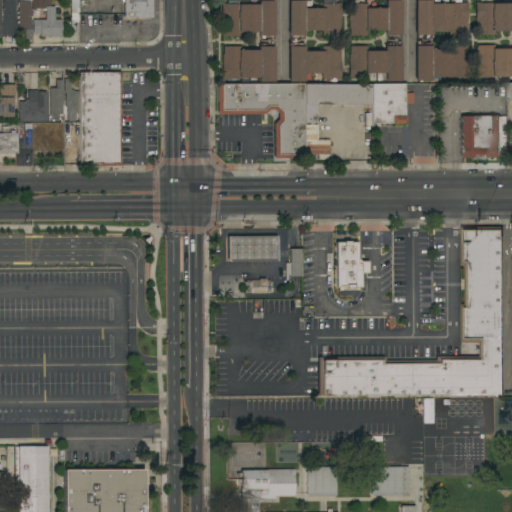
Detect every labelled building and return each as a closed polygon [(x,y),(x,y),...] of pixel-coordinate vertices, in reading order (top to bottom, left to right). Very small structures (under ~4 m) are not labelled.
[(14,0),(14,23),(16,23),(16,36),(1,36),(1,24),(2,23),(2,0),(14,0)] [(31,40),(24,40),(24,29),(17,29),(17,0),(30,0),(30,2),(29,2),(30,27),(31,28),(31,40)] [(31,0),(49,0),(49,5),(48,5),(48,6),(54,6),(54,20),(61,20),(60,36),(54,36),(54,37),(46,37),(39,37),(39,34),(31,34),(32,20),(44,20),(44,9),(31,9),(31,0)] [(78,0),(78,20),(70,20),(70,0),(78,0)] [(151,0),(151,17),(123,18),(123,0),(151,0)] [(273,0),(273,36),(257,36),(257,32),(239,32),(239,36),(222,36),(222,28),(221,28),(221,21),(221,3),(227,3),(227,4),(258,4),(258,0),(273,0)] [(287,0),(303,0),(303,8),(321,8),(321,4),(333,4),(333,3),(340,3),(340,20),(339,20),(339,28),(338,28),(338,36),(321,36),(321,31),(303,31),(303,36),(287,36),(287,0)] [(349,28),(348,28),(348,21),(347,21),(347,3),(353,3),(366,4),(366,8),(384,8),(384,0),(400,0),(400,36),(384,35),(384,31),(366,30),(366,36),(349,36),(349,28)] [(414,0),(430,0),(430,4),(448,4),(448,3),(461,3),(461,2),(467,2),(467,20),(466,20),(466,27),(465,27),(465,35),(448,35),(448,32),(431,32),(431,35),(414,35),(414,0)] [(476,27),(475,27),(475,20),(474,20),(474,2),(480,2),(480,3),(493,3),(511,3),(511,0),(511,35),(511,32),(493,31),(493,35),(476,35),(476,27)] [(415,46),(431,46),(431,49),(448,49),(448,45),(465,45),(465,53),(466,53),(466,61),(467,61),(467,77),(430,77),(430,81),(415,81),(415,46)] [(475,60),(475,53),(476,53),(476,45),(493,45),(493,49),(510,49),(510,46),(511,46),(511,77),(480,77),(480,78),(475,78),(475,60)] [(287,46),(303,46),(303,51),(321,51),(321,46),(339,46),(339,54),(339,61),(340,61),(340,79),(334,79),(334,78),(322,78),(322,74),(303,74),(303,82),(287,82),(287,46)] [(348,61),(348,54),(349,54),(349,46),(366,46),(366,51),(384,51),(384,46),(400,46),(400,81),(385,81),(385,73),(367,73),(367,78),(354,78),(354,79),(348,79),(348,61)] [(221,61),(222,61),(222,54),(222,47),(240,47),(240,50),(257,50),(257,47),(274,47),(274,82),(258,82),(258,78),(227,78),(227,79),(221,79),(221,61)] [(120,166),(97,166),(97,164),(79,164),(79,136),(79,124),(78,73),(119,72),(120,166)] [(63,92),(63,79),(70,79),(70,90),(73,90),(73,91),(76,91),(76,113),(64,113),(64,92),(63,92)] [(61,105),(63,105),(63,122),(59,122),(59,120),(53,120),(53,121),(51,121),(51,120),(49,120),(49,118),(48,118),(48,116),(49,116),(49,115),(48,88),(55,88),(54,80),(61,80),(61,105)] [(0,117),(0,84),(14,84),(14,99),(11,99),(11,117),(0,117)] [(277,119),(277,113),(273,110),(267,110),(263,114),(216,114),(216,84),(302,84),(303,159),(272,159),(272,124),(277,119)] [(370,105),(315,105),(315,122),(303,122),(303,84),(370,84),(370,105)] [(370,84),(404,84),(404,95),(406,95),(406,103),(404,103),(404,116),(404,124),(391,124),(391,123),(370,123),(370,105),(370,84)] [(17,121),(17,102),(24,102),(24,100),(27,100),(27,90),(37,90),(37,92),(46,92),(46,121),(17,121)] [(497,156),(497,158),(486,158),(486,160),(481,160),(481,163),(476,164),(476,160),(472,160),(472,158),(460,158),(460,146),(459,116),(498,116),(498,117),(505,117),(505,156),(497,156)] [(304,125),(316,125),(316,140),(329,140),(329,159),(317,159),(317,155),(304,155),(304,125)] [(0,154),(0,128),(7,128),(7,133),(9,133),(9,130),(14,130),(14,133),(16,133),(17,154),(0,154)] [(316,357),(383,357),(383,361),(434,360),(434,357),(478,356),(478,343),(460,343),(459,304),(463,304),(463,265),(459,265),(459,227),(500,227),(501,395),(316,396),(316,357)] [(226,237),(275,236),(275,261),(247,261),(247,263),(244,263),(244,261),(226,261),(226,237)] [(359,261),(367,261),(367,274),(359,274),(360,288),(350,288),(350,289),(347,289),(347,287),(334,288),(334,242),(341,242),(341,241),(349,241),(349,242),(356,242),(356,258),(359,261)] [(300,250),(300,275),(300,276),(288,276),(288,275),(284,275),(284,263),(288,263),(288,249),(300,249),(300,250)] [(243,282),(249,282),(249,281),(250,281),(250,280),(258,280),(258,279),(264,279),(264,282),(270,282),(270,288),(271,288),(271,292),(270,292),(270,293),(263,293),(250,294),(250,293),(243,293),(243,282)] [(432,424),(422,424),(422,399),(432,399),(432,424)] [(13,511),(13,447),(46,446),(46,511),(13,511)] [(305,467),(335,467),(335,496),(305,496),(305,467)] [(407,496),(370,496),(370,467),(407,467),(407,496)] [(240,511),(240,476),(236,476),(236,473),(240,473),(240,470),(266,470),(266,469),(293,470),(293,496),(274,496),(274,499),(257,499),(257,511),(326,511),(326,509),(330,509),(330,511),(240,511)] [(62,511),(62,470),(142,470),(142,511),(62,511)]
